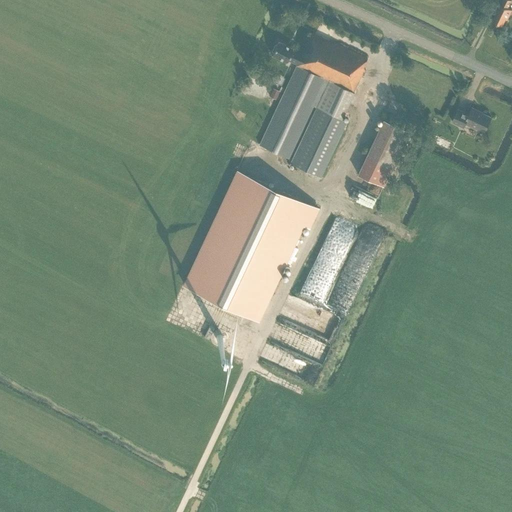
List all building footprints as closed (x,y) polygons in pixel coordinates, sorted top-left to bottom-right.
[(507,19),(511,9),(507,7),(510,0),(495,0),(495,1),(500,3),(492,20),(502,25),(506,18),(507,19)] [(363,67),(367,58),(336,43),(335,44),(311,33),(302,53),(293,49),(293,48),(278,41),(271,55),(287,62),(287,60),(297,64),(296,65),(259,144),(288,158),(313,106),(316,107),(290,162),(320,176),(346,121),(341,118),(354,92),(353,91),(364,68),(363,67)] [(278,94),(272,91),(269,97),(275,100),(278,94)] [(472,108),(469,115),(458,110),(453,122),(464,127),(466,123),(479,129),(479,128),(485,131),(492,117),(483,113),(483,114),(478,112),(479,111),(472,108)] [(383,186),(409,131),(383,119),(358,174),(383,186)] [(317,209),(236,173),(181,288),(258,325),(302,229),(307,231),(317,209)] [(243,330),(238,328),(233,340),(238,342),(243,330)]
